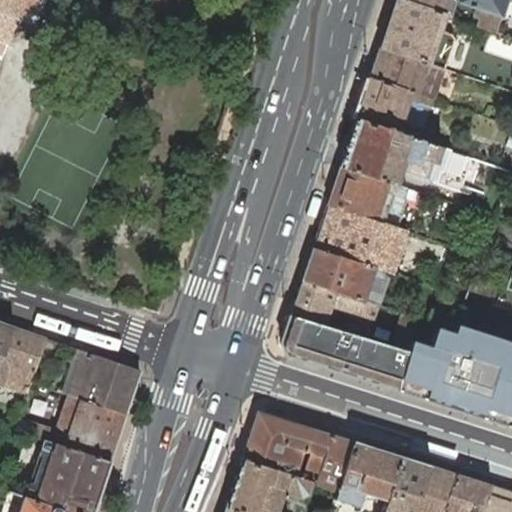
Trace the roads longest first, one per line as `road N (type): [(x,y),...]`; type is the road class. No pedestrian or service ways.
road 1 (tertiary): [(299,2),(297,87),(231,315),(235,368)]
road 2 (primary): [(299,2),(183,353)]
road 3 (primary): [(235,368),(256,325),(325,91)]
road 4 (tertiary): [(235,368),(511,456)]
road 5 (secondary): [(0,291),(183,353)]
road 6 (primary): [(183,353),(137,511)]
road 7 (primary): [(180,511),(235,368)]
